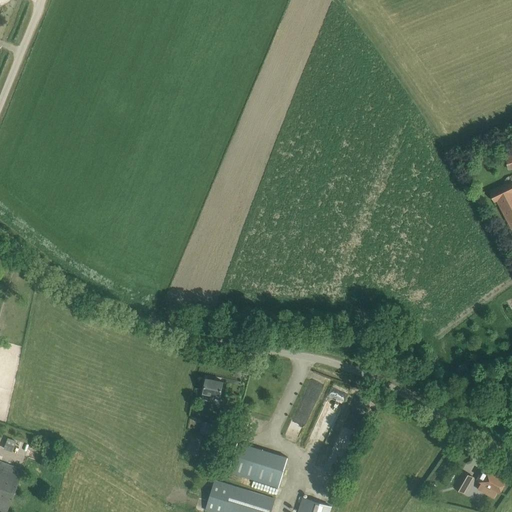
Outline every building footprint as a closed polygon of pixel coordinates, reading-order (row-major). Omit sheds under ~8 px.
[(494,151),(502,146),(499,140),(490,145),(494,151)] [(511,150),(503,153),(509,170),(511,168),(511,150)] [(495,200),(497,199),(511,227),(511,226),(511,181),(491,191),(495,200)] [(207,378),(202,399),(211,401),(212,394),(221,395),(223,381),(207,378)] [(201,433),(213,435),(215,423),(202,422),(201,433)] [(13,450),(16,439),(7,437),(4,448),(13,450)] [(288,457),(238,442),(229,470),(279,486),(288,457)] [(0,511),(6,511),(22,469),(0,460),(0,511)] [(484,468),(478,479),(500,492),(506,481),(484,468)] [(474,476),(463,470),(453,486),(464,493),(474,476)] [(271,511),(276,498),(214,479),(205,510),(210,511),(271,511)] [(424,487),(432,492),(437,486),(429,481),(424,487)] [(330,511),(332,506),(303,497),(297,511),(330,511)]
